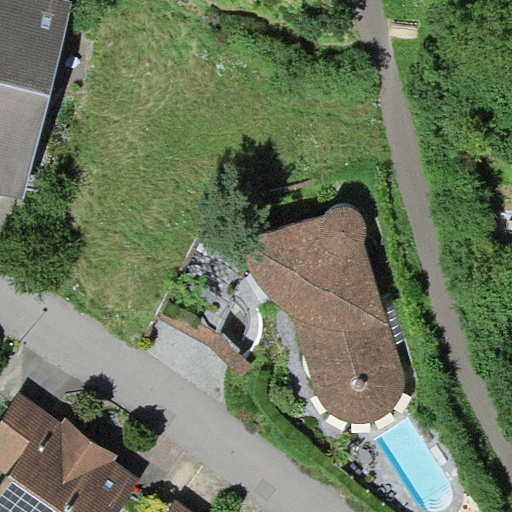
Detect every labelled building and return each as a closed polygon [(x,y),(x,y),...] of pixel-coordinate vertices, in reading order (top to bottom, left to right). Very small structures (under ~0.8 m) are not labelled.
[(0,0),(0,194),(23,199),(73,0),(72,0),(0,0)] [(381,298),(364,243),(365,239),(366,234),(366,228),(367,222),(362,215),(357,210),(350,206),(342,205),(337,206),(330,209),(326,212),(323,215),(239,239),(241,249),(245,260),(250,271),(257,280),(265,291),(274,301),(284,308),(291,313),(315,391),(317,398),(324,406),(330,413),(336,418),(343,421),(354,425),(367,425),(377,421),(387,416),(395,409),(400,403),(404,393),(406,385),(405,372),(396,344),(381,298)] [(391,294),(381,298),(396,344),(407,340),(391,294)] [(62,422),(20,392),(0,419),(0,467),(8,473),(0,484),(0,511),(117,511),(140,480),(115,462),(119,456),(65,418),(62,422)] [(192,511),(176,501),(168,511),(192,511)]
